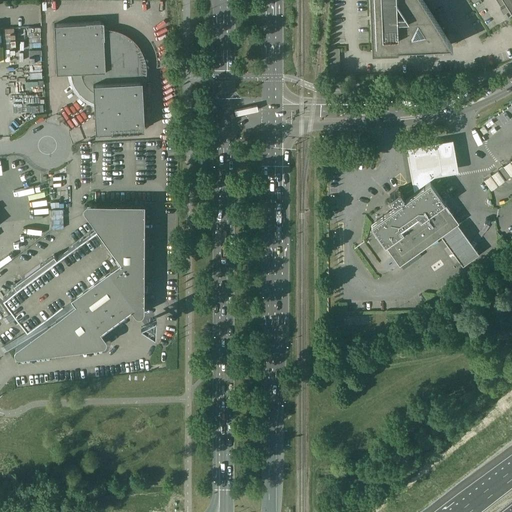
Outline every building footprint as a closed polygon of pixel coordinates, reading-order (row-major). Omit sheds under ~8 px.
[(450,43),(446,37),(447,36),(423,0),(369,0),(372,49),(398,47),(398,45),(450,43)] [(511,0),(498,0),(508,15),(509,15),(509,14),(511,12),(511,0)] [(78,91),(134,47),(133,46),(130,42),(126,39),(122,37),(118,35),(113,34),(108,33),(104,33),(103,21),(54,24),(57,72),(71,72),(71,73),(71,77),(72,80),(74,83),(75,87),(77,90),(78,91)] [(134,47),(78,91),(80,93),(82,95),(85,98),(88,99),(91,101),(94,102),(96,131),(145,128),(142,79),(140,79),(141,77),(142,72),(142,67),(141,63),(140,58),(138,54),(136,50),(134,47)] [(328,48),(329,73),(340,72),(339,48),(328,48)] [(452,142),(406,151),(410,175),(414,193),(430,181),(435,178),(458,174),(455,158),(452,142)] [(510,175),(503,165),(498,168),(505,179),(510,175)] [(376,228),(375,229),(395,258),(400,264),(459,221),(455,216),(430,181),(414,193),(407,198),(401,189),(398,188),(390,194),(390,197),(393,202),(396,202),(400,199),(402,202),(377,220),(377,221),(376,228)] [(27,329),(30,327),(105,272),(132,308),(135,312),(137,314),(139,314),(141,314),(143,313),(144,311),(144,309),(144,289),(147,289),(147,284),(148,284),(147,284),(144,284),(145,202),(89,202),(87,202),(85,204),(84,206),(84,208),(85,210),(97,227),(57,257),(54,254),(14,283),(17,287),(3,296),(27,329)] [(498,241),(502,246),(506,242),(503,237),(498,241)] [(101,330),(132,308),(105,272),(30,327),(34,333),(17,346),(15,347),(15,349),(15,352),(16,353),(18,355),(20,355),(72,348),(72,351),(78,350),(78,347),(103,344),(105,344),(106,342),(107,340),(107,338),(106,337),(101,330)]
